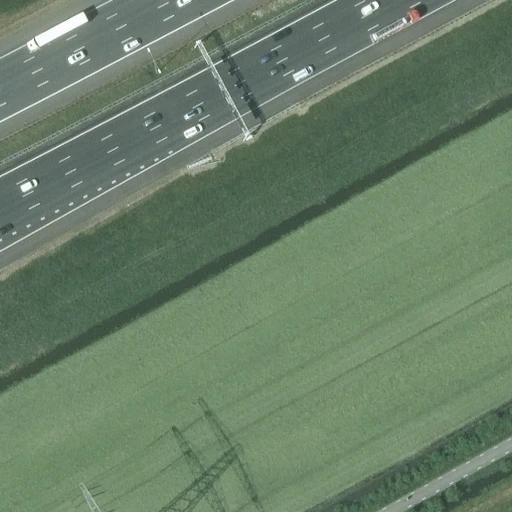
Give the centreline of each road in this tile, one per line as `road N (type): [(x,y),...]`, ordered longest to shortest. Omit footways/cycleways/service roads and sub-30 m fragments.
road 1 (motorway): [(0,209),(396,0)]
road 2 (motorway): [(172,0),(0,91)]
road 3 (unclassified): [(390,511),(511,444)]
